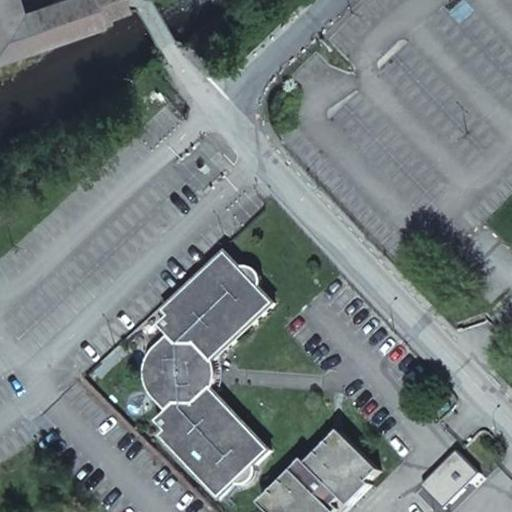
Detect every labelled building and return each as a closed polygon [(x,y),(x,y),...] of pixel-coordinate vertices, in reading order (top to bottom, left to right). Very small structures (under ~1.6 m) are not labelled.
[(0,0),(0,55),(93,26),(92,22),(125,12),(118,0),(49,0),(13,12),(10,0),(0,0)] [(163,437),(222,499),(240,482),(243,486),(247,485),(252,484),(257,480),(259,477),(260,471),(259,466),(273,451),(217,390),(215,389),(211,392),(208,389),(210,385),(212,379),(212,376),(212,371),(210,367),(209,363),(212,359),(215,363),(217,361),(277,304),(264,289),(265,286),(264,282),(263,277),(262,274),(259,271),(256,269),(253,268),(250,267),(246,271),(229,253),(167,312),(172,317),(162,326),(172,337),(175,339),(171,343),(167,347),(162,352),(159,355),(157,359),(155,364),(153,367),(153,372),(153,381),(155,388),(159,394),(163,400),(167,404),(173,410),(169,413),(160,422),(169,432),(163,437)] [(171,343),(175,339),(172,337),(167,342),(160,349),(154,355),(151,362),(149,371),(149,380),(151,387),(154,395),(160,402),(169,413),(173,410),(167,404),(163,400),(159,394),(155,388),(153,381),(153,372),(153,367),(155,364),(157,359),(159,355),(162,352),(167,347),(171,343)] [(219,366),(217,361),(215,363),(212,359),(209,363),(210,367),(212,371),(212,376),(212,379),(210,385),(208,389),(211,392),(215,389),(217,390),(219,385),(220,379),(220,373),(219,366)] [(370,483),(382,471),(342,432),(310,464),(307,460),(263,504),(270,511),(340,511),(349,504),(348,503),(369,482),(370,483)]
